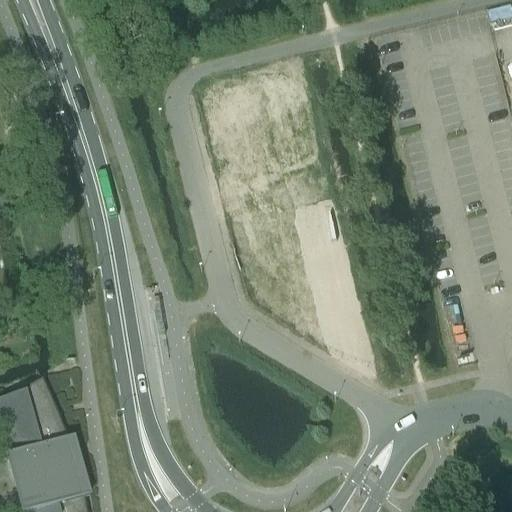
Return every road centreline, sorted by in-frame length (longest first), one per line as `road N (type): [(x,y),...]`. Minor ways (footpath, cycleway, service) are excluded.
road 1 (unclassified): [(402,428),(234,326),(173,119),(175,94),(189,75),(488,0)]
road 2 (primary): [(134,405),(97,186),(60,64)]
road 3 (primary): [(207,511),(134,405)]
